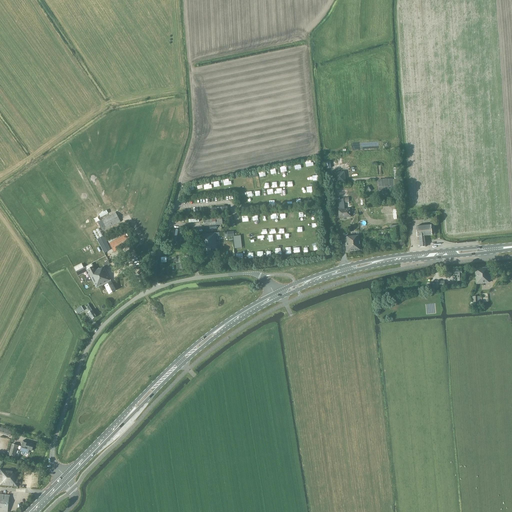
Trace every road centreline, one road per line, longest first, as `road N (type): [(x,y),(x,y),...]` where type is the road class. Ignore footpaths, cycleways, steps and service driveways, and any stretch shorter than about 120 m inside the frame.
road 1 (unclassified): [(65,479),(51,458),(58,428),(85,352),(119,310),(169,284),(249,273),(266,281),(274,297)]
road 2 (secondary): [(65,479),(179,361),(274,297)]
road 3 (secondary): [(274,297),(378,261),(511,247)]
road 4 (track): [(237,221),(256,248),(309,241),(308,225),(253,227)]
